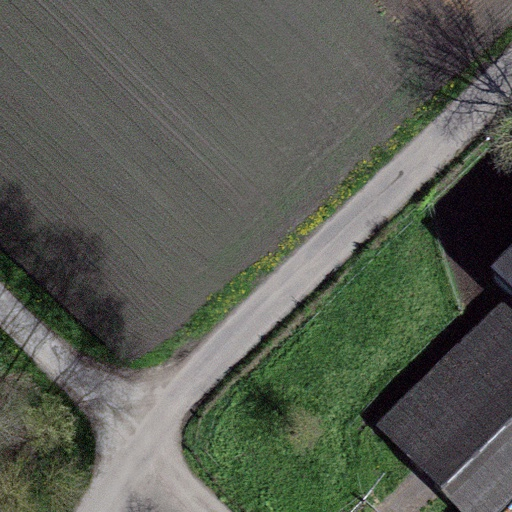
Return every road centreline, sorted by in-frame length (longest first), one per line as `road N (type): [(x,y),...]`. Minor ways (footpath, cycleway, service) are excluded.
road 1 (track): [(104,511),(133,469),(423,146),(511,62)]
road 2 (track): [(0,336),(180,511)]
